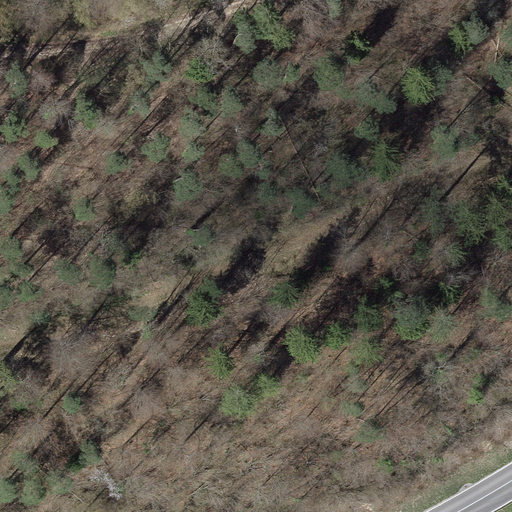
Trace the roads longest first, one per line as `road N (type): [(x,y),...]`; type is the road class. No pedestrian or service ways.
road 1 (track): [(511,146),(256,266),(0,345)]
road 2 (track): [(0,55),(54,60),(256,0)]
